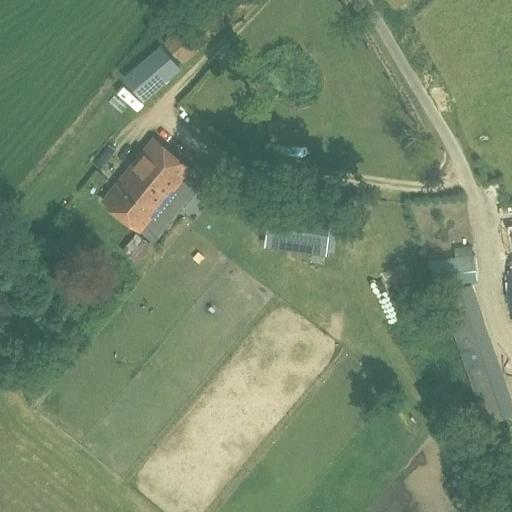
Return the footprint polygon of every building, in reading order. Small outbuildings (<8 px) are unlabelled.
[(184,61),(201,45),(252,0),(206,0),(163,39),(184,61)] [(130,167),(168,198),(191,169),(153,139),(130,167)] [(168,198),(130,167),(103,201),(141,231),(168,198)] [(250,180),(244,219),(303,229),(309,190),(250,180)] [(511,224),(507,225),(509,240),(499,241),(501,256),(506,255),(507,261),(511,260),(511,224)] [(349,238),(371,241),(373,228),(350,225),(349,238)] [(312,250),(333,248),(332,231),(311,233),(312,250)] [(485,424),(511,414),(511,403),(497,358),(471,284),(441,294),(466,368),(485,424)]
